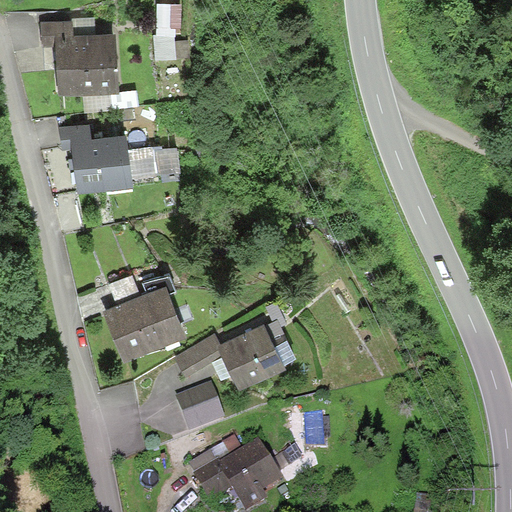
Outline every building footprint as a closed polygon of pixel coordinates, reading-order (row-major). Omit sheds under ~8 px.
[(112,25),(47,29),(51,96),(117,91),(112,25)] [(127,132),(66,140),(73,193),(134,185),(127,132)] [(149,281),(86,309),(107,357),(170,329),(149,281)] [(161,352),(173,370),(205,349),(229,385),(276,354),(250,317),(207,346),(196,329),(161,352)] [(273,479),(250,438),(184,475),(198,499),(220,487),(230,504),(273,479)]
